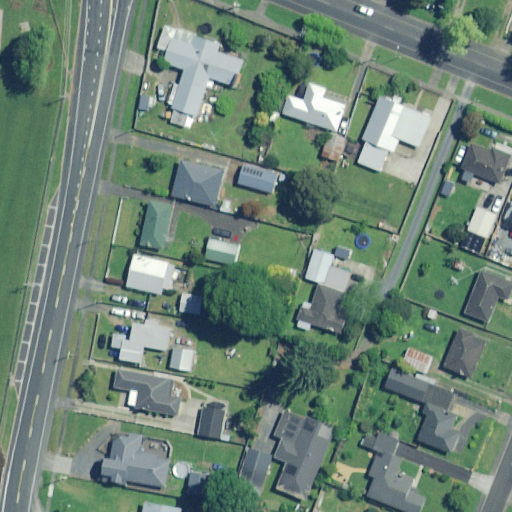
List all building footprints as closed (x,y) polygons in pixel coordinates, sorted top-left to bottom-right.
[(175,83),(168,104),(196,116),(206,87),(220,92),(223,82),(234,86),(242,61),(217,53),(220,45),(196,37),(193,46),(171,39),(164,63),(185,70),(180,85),(175,83)] [(326,89),(310,83),(304,101),(289,96),(283,113),(337,132),(346,106),(323,98),(326,89)] [(432,118),(382,96),(362,139),(367,141),(358,162),(380,172),(389,151),(394,153),(400,139),(419,147),(432,118)] [(189,116),(173,112),(170,122),(186,127),(189,116)] [(346,139),(330,133),(322,156),(338,162),(346,139)] [(491,154),(465,143),(456,166),(501,185),(511,158),(511,155),(493,148),(491,154)] [(223,171),(180,160),(171,196),(214,207),(223,171)] [(278,172),(244,163),(238,184),(271,193),(278,172)] [(173,208),(149,202),(139,245),(163,250),(173,208)] [(496,216),(477,208),(468,231),(487,238),(496,216)] [(347,235),(334,229),(329,240),(343,245),(347,235)] [(238,245),(209,240),(205,259),(234,265),(238,245)] [(350,286),(368,291),(375,269),(314,250),(305,278),(320,283),(314,303),(305,301),(297,327),(309,330),(311,325),(341,334),(346,316),(341,314),(350,286)] [(176,265),(135,255),(127,286),(162,295),(163,288),(170,289),(176,265)] [(511,299),(511,281),(482,270),(465,313),(489,323),(499,297),(511,302),(511,299)] [(204,297),(182,293),(179,312),(201,315),(204,297)] [(146,323),(146,325),(130,323),(128,336),(114,334),(112,347),(123,349),(121,360),(142,363),(145,347),(167,350),(170,327),(146,323)] [(485,342),(458,331),(444,367),(470,377),(485,342)] [(194,350),(174,346),(170,368),(190,371),(194,350)] [(432,358),(409,348),(403,364),(426,373),(432,358)] [(453,394),(393,370),(386,388),(427,404),(423,414),(429,416),(419,441),(450,453),(459,433),(454,431),(460,417),(446,412),(453,394)] [(172,380),(118,371),(116,388),(132,391),(129,408),(177,416),(180,399),(169,397),(172,380)] [(227,412),(203,407),(198,434),(221,439),(227,412)] [(333,428),(285,411),(276,436),(283,438),(276,459),(287,462),(277,491),(308,501),(333,428)] [(380,432),(378,436),(368,432),(363,445),(393,457),(396,448),(403,451),(406,443),(380,432)] [(140,453),(143,439),(117,435),(114,461),(106,459),(102,481),(122,484),(123,481),(164,487),(169,457),(140,453)] [(271,456),(249,450),(239,487),(261,493),(271,456)] [(391,462),(375,456),(368,475),(384,481),(391,462)] [(211,476),(192,471),(186,493),(205,498),(211,476)] [(413,481),(392,473),(387,484),(375,479),(368,497),(406,511),(420,511),(427,497),(410,490),(413,481)] [(181,511),(181,509),(144,503),(142,511),(181,511)]
